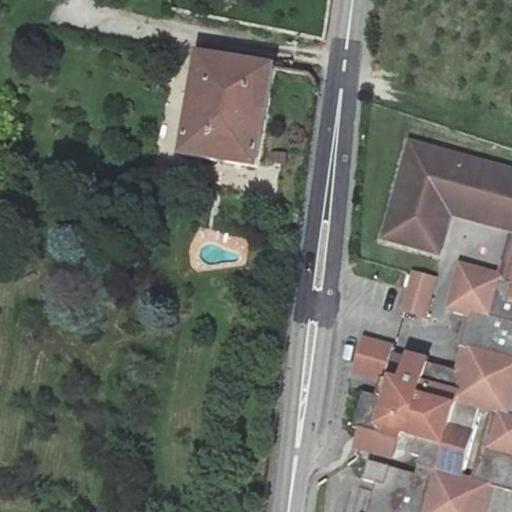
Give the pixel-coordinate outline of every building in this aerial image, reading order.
[(200,56),(180,158),(255,169),(274,73),(286,72),(286,66),(273,64),(271,68),(200,56)] [(511,165),(402,136),(375,233),(424,246),(438,198),(511,218),(511,165)] [(473,445),(511,454),(511,414),(505,413),(511,386),(511,262),(507,279),(453,264),(442,300),(461,305),(451,342),(459,345),(451,369),(383,349),(384,342),(353,334),(343,367),(373,375),(369,393),(350,390),(341,426),(369,434),(372,427),(406,436),(402,455),(411,458),(407,476),(381,469),(371,506),(362,504),(359,511),(473,511),(479,489),(463,483),(426,474),(447,401),(482,410),(473,445)] [(424,273),(405,267),(395,303),(413,308),(424,273)] [(511,454),(473,445),(463,483),(479,489),(511,497),(511,454)]
